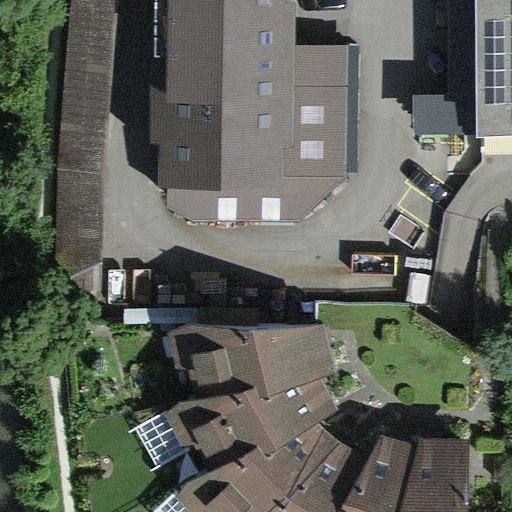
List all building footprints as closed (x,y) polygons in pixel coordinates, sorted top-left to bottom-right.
[(119,0),(71,0),(56,169),(58,260),(76,277),(102,261),(104,175),(119,0)] [(156,0),(156,55),(151,55),(150,139),(160,139),(159,182),(168,183),(167,207),(190,219),(299,221),(347,178),(347,172),(359,173),(360,46),(295,45),(296,2),(287,2),(287,0),(156,0)] [(477,134),(475,0),(447,0),(449,94),(413,94),(413,134),(477,134)] [(511,0),(475,0),(477,134),(477,138),(511,136),(511,0)] [(189,324),(167,335),(181,402),(321,379),(338,374),(324,327),(189,324)] [(207,471),(318,425),(339,411),(321,379),(181,402),(167,413),(182,447),(193,445),(195,449),(207,471)] [(159,468),(195,449),(193,445),(182,447),(167,413),(136,427),(159,468)] [(262,511),(336,440),(318,425),(207,471),(188,481),(175,496),(190,511),(262,511)] [(404,511),(419,447),(381,436),(369,461),(342,511),(404,511)] [(467,511),(470,441),(420,439),(419,447),(404,511),(467,511)] [(336,440),(262,511),(342,511),(369,461),(336,440)] [(190,511),(175,496),(152,511),(190,511)]
